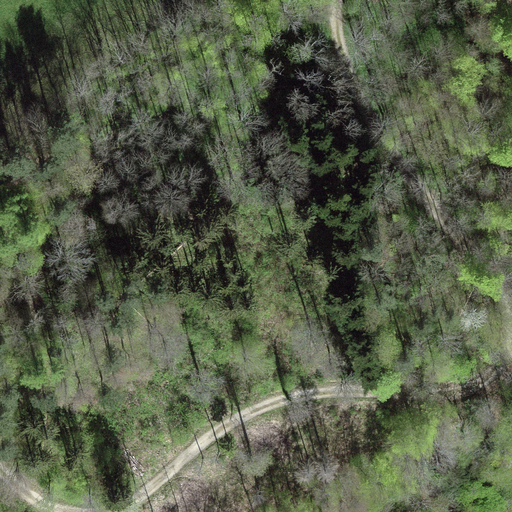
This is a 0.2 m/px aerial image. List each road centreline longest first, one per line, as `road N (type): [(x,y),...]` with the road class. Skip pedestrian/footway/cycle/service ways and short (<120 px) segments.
road 1 (track): [(118,511),(198,446),(269,405),(304,394),(463,388),(500,368),(511,344)]
road 2 (track): [(511,311),(497,277),(399,163),(364,107),(337,48),(334,0)]
